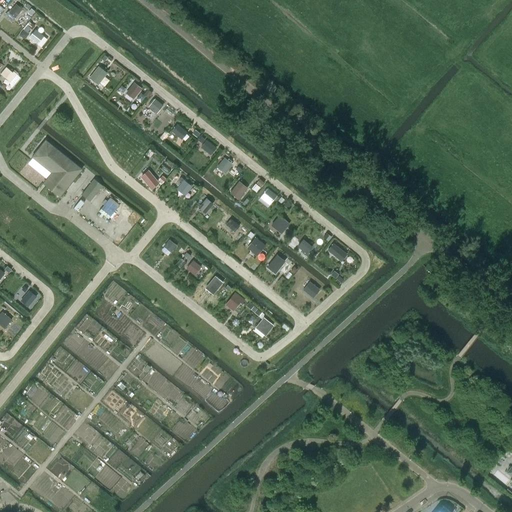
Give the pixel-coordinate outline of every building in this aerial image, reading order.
[(14,17),(21,9),(15,4),(8,12),(14,17)] [(36,44),(42,35),(34,29),(28,37),(36,44)] [(15,75),(5,67),(0,72),(0,74),(9,82),(15,75)] [(98,67),(89,78),(98,84),(106,74),(98,67)] [(134,83),(127,92),(134,98),(141,88),(134,83)] [(162,105),(154,99),(149,107),(151,108),(150,109),(154,112),(154,111),(156,113),(162,105)] [(186,132),(176,124),(171,131),(181,138),(186,132)] [(82,169),(45,140),(32,156),(51,172),(43,183),(60,196),(82,169)] [(206,140),(201,147),(206,151),(207,149),(211,153),(215,148),(206,140)] [(224,158),(218,165),(225,171),(231,164),(230,163),(231,161),(228,159),(227,160),(224,158)] [(148,171),(141,177),(151,189),(158,184),(148,171)] [(94,179),(86,188),(95,195),(102,185),(94,179)] [(183,180),(176,190),(184,195),(191,186),(183,180)] [(238,182),(230,192),(238,199),(246,189),(238,182)] [(267,189),(261,196),(265,200),(267,198),(271,202),(275,196),(267,189)] [(206,198),(198,208),(205,213),(212,204),(206,198)] [(276,219),(271,225),(281,233),(286,227),(276,219)] [(233,221),(228,227),(234,231),(239,226),(233,221)] [(255,238),(247,248),(256,255),(264,245),(255,238)] [(175,245),(169,240),(164,247),(170,252),(175,245)] [(302,240),(297,246),(307,253),(311,247),(302,240)] [(333,243),(328,250),(342,261),(347,255),(333,243)] [(276,255),(266,267),(274,273),(284,261),(276,255)] [(180,258),(175,264),(180,268),(185,262),(180,258)] [(192,260),(186,268),(194,274),(200,266),(192,260)] [(222,282),(215,276),(207,285),(214,291),(222,282)] [(309,282),(303,289),(310,295),(316,288),(309,282)] [(29,291),(24,297),(30,302),(35,296),(29,291)] [(234,292),(228,300),(236,306),(239,302),(241,303),(244,300),(234,292)] [(2,312),(0,314),(0,320),(6,325),(11,319),(2,312)] [(263,318),(254,328),(264,335),(273,325),(263,318)]
